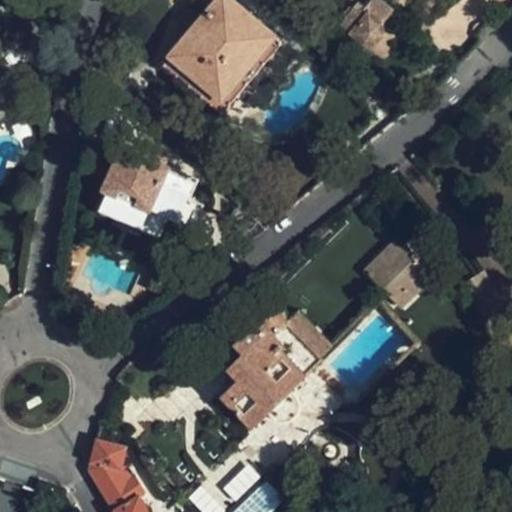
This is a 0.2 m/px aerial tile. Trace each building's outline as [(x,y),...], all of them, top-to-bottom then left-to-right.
[(282,37),(238,0),(200,0),(208,6),(165,57),(222,106),(282,37)] [(351,5),(344,14),(348,17),(342,24),(352,31),(351,35),(362,45),(365,43),(378,43),(386,35),(383,18),(392,9),(382,0),(372,0),(365,8),(361,3),(356,9),(351,5)] [(165,180),(171,167),(121,145),(103,188),(168,216),(192,226),(203,201),(178,190),(179,185),(165,180)] [(160,234),(168,216),(103,188),(95,206),(160,234)] [(252,235),(268,223),(243,202),(230,217),(252,235)] [(370,282),(383,297),(427,254),(412,239),(370,282)] [(511,311),(483,265),(457,281),(499,347),(511,338),(511,311)] [(223,394),(252,424),(268,410),(274,416),(288,417),(297,409),(300,398),(293,386),(323,355),(291,321),(289,306),(278,297),(263,299),(256,308),(256,324),(236,342),(243,352),(229,365),(240,377),(223,394)] [(91,468),(118,511),(150,511),(140,495),(147,491),(137,475),(130,479),(124,469),(130,445),(98,438),(91,468)] [(130,479),(137,475),(131,465),(124,469),(130,479)]
